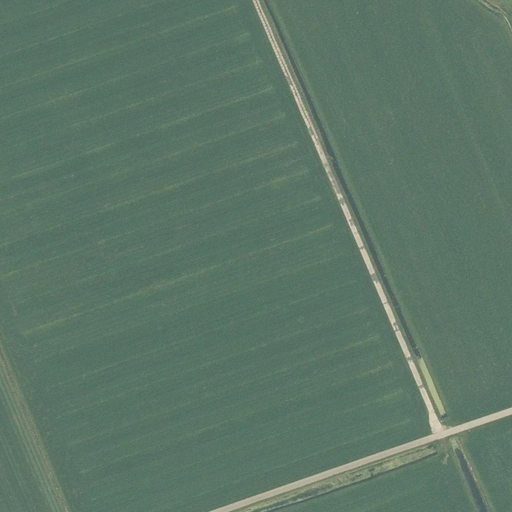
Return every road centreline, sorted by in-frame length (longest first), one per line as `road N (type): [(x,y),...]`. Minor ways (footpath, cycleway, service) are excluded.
road 1 (track): [(440,435),(255,0)]
road 2 (track): [(220,511),(511,411)]
